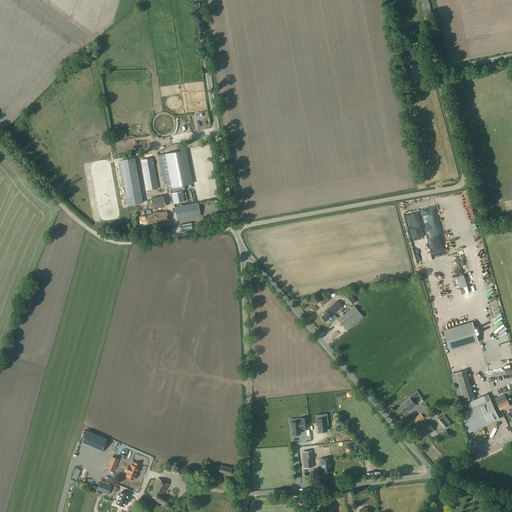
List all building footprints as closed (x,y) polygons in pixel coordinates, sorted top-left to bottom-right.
[(423,5),(422,6),(425,16),(432,14),(430,10),(431,10),(430,4),(428,4),(428,3),(429,2),(428,0),(421,0),(422,4),(423,3),(423,5)] [(422,40),(419,29),(409,31),(412,42),(422,40)] [(407,66),(405,66),(404,56),(408,56),(417,54),(415,49),(407,51),(402,52),(402,57),(401,57),(402,64),(403,67),(404,67),(406,79),(409,78),(407,66)] [(193,184),(186,150),(164,154),(171,188),(193,184)] [(135,157),(120,160),(128,205),(143,202),(135,157)] [(146,190),(158,188),(153,157),(140,160),(146,190)] [(172,193),(174,204),(184,202),(183,191),(172,193)] [(151,198),(153,209),(166,207),(163,195),(151,198)] [(177,220),(200,216),(198,203),(175,207),(177,220)] [(140,216),(142,226),(168,221),(166,211),(140,216)] [(350,294),(345,299),(350,305),(355,300),(350,294)] [(326,295),(319,301),(323,305),(329,300),(326,295)] [(337,301),(328,308),(328,309),(331,313),(333,315),(342,308),(337,301)] [(354,306),(337,320),(347,332),(364,318),(354,306)] [(323,314),(321,316),(325,321),(331,316),(329,315),(331,313),(328,309),(323,313),(323,314)] [(472,321),(443,330),(449,351),(478,342),(472,321)] [(466,370),(451,374),(460,402),(474,398),(466,370)] [(488,394),(462,406),(464,412),(491,400),(488,394)] [(495,398),(501,411),(510,406),(504,394),(495,398)] [(410,399),(398,409),(403,415),(415,405),(410,399)] [(491,400),(464,412),(461,413),(470,433),(499,419),(491,400)] [(423,411),(413,420),(418,425),(427,416),(423,411)] [(300,417),(291,418),(292,430),(301,429),(300,424),(303,424),(308,424),(307,413),(302,413),(302,417),(300,417)] [(325,414),(316,415),(318,427),(326,426),(326,421),(327,421),(327,417),(325,417),(325,414)] [(444,415),(442,417),(449,425),(451,423),(444,415)] [(442,417),(437,421),(444,429),(449,425),(442,417)] [(428,422),(417,432),(423,439),(434,429),(428,422)] [(87,430),(81,444),(100,453),(106,439),(87,430)] [(447,430),(438,435),(441,440),(449,435),(447,430)] [(312,451),(303,452),(305,468),(314,467),(312,451)] [(118,460),(112,457),(107,468),(113,471),(118,460)] [(330,458),(320,459),(321,470),(322,470),(322,473),(331,472),(330,467),(331,467),(330,458)] [(129,464),(127,471),(129,472),(128,476),(135,478),(139,466),(140,463),(135,462),(133,461),(132,465),(129,464)] [(232,468),(220,465),(218,473),(230,476),(232,468)] [(121,478),(124,468),(118,466),(115,476),(121,478)] [(164,472),(179,476),(180,469),(165,466),(164,472)] [(158,479),(148,495),(162,504),(165,499),(162,497),(169,485),(158,479)] [(111,486),(100,481),(97,489),(109,493),(111,486)] [(129,495),(122,492),(120,496),(118,495),(117,499),(119,500),(118,503),(125,506),(126,503),(127,503),(128,499),(129,495)]
